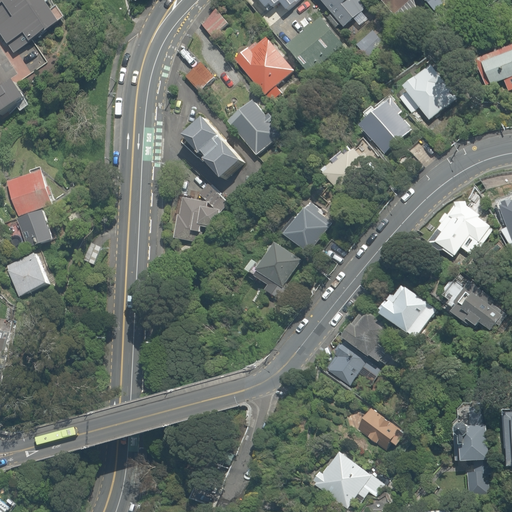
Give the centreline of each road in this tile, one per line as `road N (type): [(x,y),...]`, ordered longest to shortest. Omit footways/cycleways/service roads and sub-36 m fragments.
road 1 (secondary): [(178,0),(141,90),(122,453),(110,511)]
road 2 (secondary): [(511,151),(474,160),(430,187),(264,384)]
road 3 (secondary): [(0,456),(245,391)]
